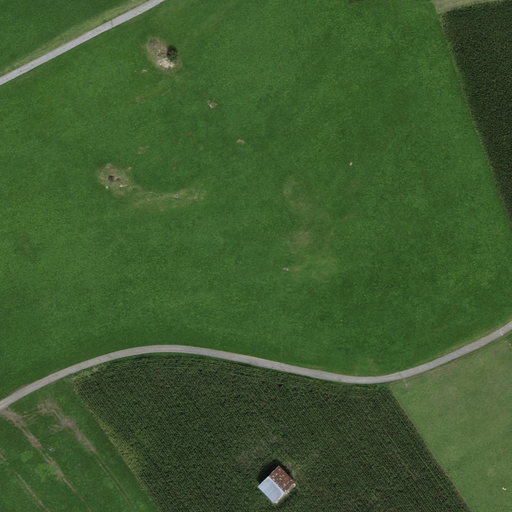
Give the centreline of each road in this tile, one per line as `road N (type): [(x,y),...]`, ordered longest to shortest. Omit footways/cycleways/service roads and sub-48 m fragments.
road 1 (track): [(0,408),(93,362),(161,349),(385,379),(420,371),(511,324)]
road 2 (track): [(155,0),(0,80)]
